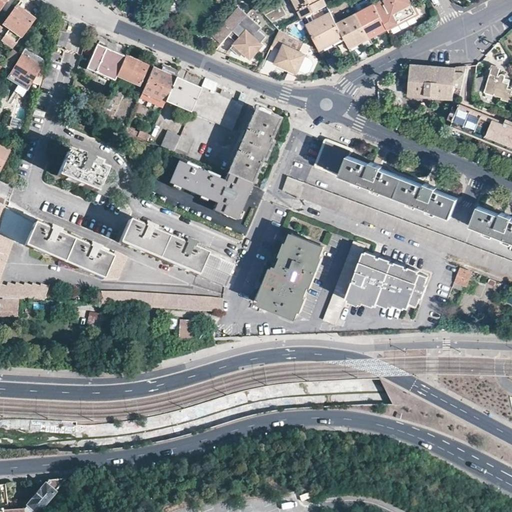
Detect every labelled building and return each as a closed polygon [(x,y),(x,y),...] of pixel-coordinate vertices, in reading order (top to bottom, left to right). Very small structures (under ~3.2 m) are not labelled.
[(292,0),(302,17),(312,12),(326,4),(324,0),(292,0)] [(418,0),(372,0),(375,5),(388,29),(424,10),(418,0)] [(24,8),(17,4),(4,24),(9,28),(1,40),(12,48),(34,19),(22,11),(24,8)] [(316,20),(309,24),(321,48),(343,36),(337,25),(326,4),(312,12),(316,20)] [(239,5),(224,21),(234,30),(240,36),(233,44),(243,53),(251,60),(265,44),(262,41),(266,36),(259,30),(262,26),(239,5)] [(375,5),(357,14),(369,38),(388,29),(375,5)] [(357,14),(337,25),(343,36),(350,49),(369,38),(357,14)] [(224,21),(212,34),(222,43),(234,30),(224,21)] [(302,40),(280,28),(273,45),(280,48),(274,63),(298,74),(300,71),(305,73),(309,72),(313,63),(312,60),(306,57),(308,53),(298,49),(302,40)] [(66,33),(60,31),(56,44),(64,47),(68,33),(66,33)] [(298,49),(303,51),(307,42),(306,41),(302,40),(298,49)] [(124,55),(97,44),(86,69),(113,81),(115,75),(124,55)] [(243,53),(233,44),(231,47),(241,56),(243,53)] [(26,49),(23,54),(42,66),(45,61),(26,49)] [(17,57),(11,53),(4,64),(10,68),(17,57)] [(45,68),(23,54),(8,78),(27,89),(36,74),(42,78),(45,68)] [(148,65),(124,55),(115,75),(140,85),(148,65)] [(455,69),(411,65),(409,95),(453,99),(453,92),(460,92),(466,66),(456,68),(455,69)] [(476,75),(475,93),(483,93),(483,82),(487,82),(487,94),(502,98),(501,101),(511,104),(511,102),(511,94),(511,91),(506,89),(508,84),(502,82),(503,78),(497,76),(498,70),(490,67),(488,75),(476,75)] [(160,72),(151,68),(137,102),(160,111),(164,101),(174,79),(171,77),(173,72),(168,70),(167,72),(161,69),(160,72)] [(201,86),(214,92),(218,81),(213,79),(209,77),(208,79),(204,78),(201,86)] [(199,89),(174,79),(164,101),(190,112),(199,89)] [(201,86),(199,89),(190,112),(231,130),(246,95),(239,92),(236,101),(230,99),(219,94),(214,92),(201,86)] [(221,89),(219,94),(230,99),(232,94),(230,93),(224,90),(221,89)] [(493,118),(459,104),(449,129),(511,153),(511,122),(506,120),(503,125),(492,121),(493,118)] [(228,175),(250,184),(261,160),(263,161),(270,145),(268,143),(278,119),(253,109),(227,174),(228,175)] [(139,133),(126,127),(124,131),(147,141),(150,136),(140,132),(139,133)] [(194,140),(181,134),(177,144),(175,148),(188,153),(194,140)] [(177,144),(166,139),(163,147),(174,152),(175,148),(177,144)] [(337,145),(326,141),(319,159),(317,164),(450,216),(458,198),(435,189),(436,186),(430,184),(426,182),(425,185),(382,168),(383,165),(379,164),(372,161),(371,163),(349,155),(351,150),(337,145)] [(0,169),(8,152),(0,147),(0,169)] [(77,158),(65,153),(56,175),(110,198),(120,176),(110,172),(111,168),(78,154),(77,158)] [(225,182),(178,162),(170,183),(216,203),(214,209),(236,219),(241,207),(250,184),(228,175),(225,182)] [(304,181),(288,175),(282,189),(298,196),(304,181)] [(511,259),(304,181),(298,196),(511,276),(511,259)] [(502,214),(479,205),(472,225),(511,240),(511,215),(508,214),(503,212),(502,214)] [(23,245),(31,222),(5,207),(0,223),(0,297),(10,298),(43,300),(49,286),(42,284),(40,287),(33,283),(32,286),(24,283),(23,285),(15,282),(14,285),(7,282),(6,284),(0,281),(0,278),(12,240),(23,245)] [(139,224),(128,219),(118,242),(225,287),(235,264),(230,262),(196,248),(197,245),(180,237),(178,240),(157,231),(159,228),(140,220),(139,224)] [(43,227),(31,222),(23,245),(100,279),(117,278),(127,257),(115,251),(113,257),(103,252),(104,250),(85,242),(84,244),(62,235),(63,232),(44,224),(43,227)] [(278,267),(274,265),(262,297),(260,302),(296,316),(323,246),(291,233),(288,244),(278,267)] [(365,244),(353,240),(324,319),(335,323),(365,244)] [(364,252),(348,296),(363,302),(364,297),(378,303),(380,300),(393,304),(395,300),(416,308),(428,276),(364,252)] [(467,286),(472,271),(460,267),(455,281),(467,286)] [(222,310),(222,297),(103,291),(100,303),(222,310)] [(10,298),(0,297),(0,318),(9,319),(10,298)] [(98,323),(100,312),(81,311),(79,330),(97,333),(98,323)] [(108,324),(110,313),(100,312),(98,323),(108,324)] [(137,315),(128,314),(126,325),(136,326),(137,315)] [(179,320),(179,339),(193,340),(194,321),(179,320)] [(36,511),(67,477),(47,479),(24,504),(19,505),(19,511),(36,511)]
